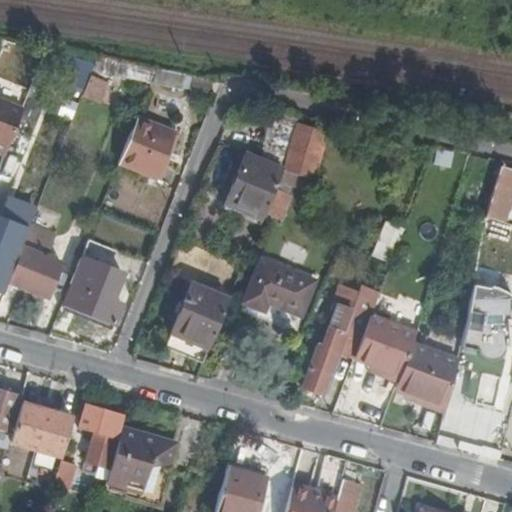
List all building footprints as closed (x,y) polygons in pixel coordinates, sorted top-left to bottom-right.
[(107,84),(91,78),(83,99),(99,105),(107,84)] [(21,121),(24,114),(0,104),(0,157),(6,160),(21,121)] [(175,135),(137,120),(119,166),(157,181),(175,135)] [(282,171),(281,173),(312,182),(320,156),(326,137),(324,132),(298,126),(288,152),(282,171)] [(261,222),(264,215),(281,173),(282,171),(246,156),(225,207),(261,222)] [(487,221),(504,226),(509,209),(511,209),(511,172),(501,169),(487,221)] [(88,244),(102,249),(109,232),(95,226),(88,244)] [(390,265),(402,233),(385,226),(372,258),(390,265)] [(31,228),(8,285),(47,301),(60,266),(46,260),(55,238),(31,228)] [(0,289),(1,289),(20,240),(0,231),(0,289)] [(81,259),(108,271),(115,254),(102,249),(88,244),(81,259)] [(81,259),(62,307),(113,328),(123,307),(113,303),(124,277),(108,271),(81,259)] [(267,306),(296,318),(309,284),(261,263),(244,306),(263,315),(267,306)] [(495,288),(511,293),(511,277),(500,273),(495,288)] [(309,284),(296,318),(300,320),(314,286),(309,284)] [(511,301),(511,294),(476,284),(465,346),(478,349),(483,358),(493,359),(501,355),(505,349),(506,335),(511,301)] [(193,340),(210,347),(229,301),(193,286),(172,336),(191,345),(193,340)] [(342,358),(354,361),(371,318),(379,296),(366,291),(363,299),(341,290),(331,314),(337,316),(323,351),(317,349),(302,391),(321,398),(326,387),(331,388),(336,375),(331,373),(338,356),(342,358)] [(371,318),(354,361),(371,368),(399,380),(397,386),(395,392),(411,399),(445,411),(451,386),(455,372),(456,364),(412,348),(416,336),(371,318)] [(167,348),(203,364),(210,347),(193,340),(191,345),(172,336),(167,348)] [(336,375),(342,358),(338,356),(331,373),(336,375)] [(399,380),(371,368),(368,376),(397,386),(399,380)] [(9,445),(21,406),(23,401),(0,394),(0,449),(7,452),(9,445)] [(409,406),(443,418),(445,411),(411,399),(409,406)] [(61,459),(72,422),(53,416),(55,410),(44,407),(42,413),(21,406),(9,445),(61,459)] [(86,466),(106,472),(121,419),(84,409),(78,432),(94,437),(86,466)] [(122,433),(107,483),(143,494),(152,462),(160,465),(168,467),(173,448),(122,433)] [(32,453),(27,473),(44,477),(49,457),(32,453)] [(151,496),(160,465),(152,462),(143,494),(151,496)] [(71,483),(75,469),(61,465),(57,479),(71,483)] [(226,472),(217,503),(221,504),(230,473),(226,472)] [(256,511),(264,483),(230,473),(221,504),(219,511),(256,511)] [(342,484),(335,503),(332,511),(354,511),(361,489),(342,484)] [(284,511),(332,511),(335,503),(291,490),(284,511)]
